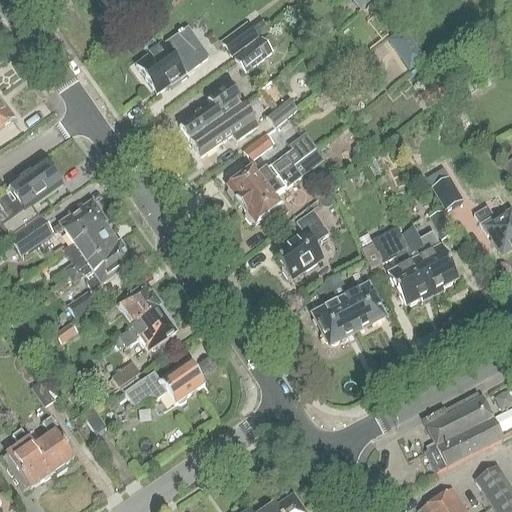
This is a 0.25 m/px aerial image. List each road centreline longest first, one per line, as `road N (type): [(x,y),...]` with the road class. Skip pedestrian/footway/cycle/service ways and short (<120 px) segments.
road 1 (tertiary): [(287,407),(85,112)]
road 2 (tertiary): [(320,456),(511,355)]
road 3 (residential): [(133,511),(287,407)]
road 4 (tertiary): [(85,112),(1,0)]
road 5 (unknown): [(109,147),(225,73)]
